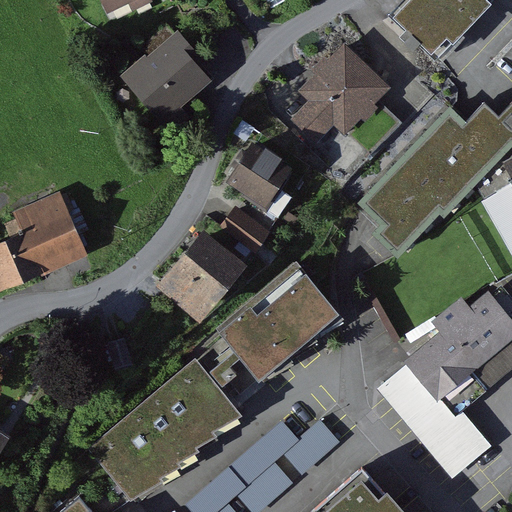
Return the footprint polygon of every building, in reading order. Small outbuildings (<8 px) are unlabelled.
[(103,0),(109,12),(136,0),(103,0)] [(497,0),(417,0),(403,16),(445,55),(497,0)] [(177,36),(125,78),(166,129),(218,86),(177,36)] [(398,92),(347,42),(300,89),(314,102),(299,118),(325,143),(339,129),(351,140),(398,92)] [(473,128),(455,112),(365,209),(385,228),(378,236),(405,261),(511,145),(511,129),(490,110),(473,128)] [(307,172),(263,145),(236,189),(279,216),(307,172)] [(25,239),(0,249),(0,298),(0,299),(93,261),(66,196),(15,217),(25,239)] [(281,239),(242,213),(227,235),(266,262),(281,239)] [(262,275),(218,236),(170,290),(214,329),(262,275)] [(302,269),(223,335),(268,388),(347,322),(302,269)] [(511,315),(494,294),(411,362),(446,404),(511,349),(511,315)] [(200,363),(94,450),(139,505),(245,419),(200,363)] [(192,511),(264,511),(339,445),(320,424),(301,441),(284,423),(189,508),(192,511)] [(28,445),(0,429),(0,494),(1,495),(28,445)] [(405,511),(372,473),(325,511),(405,511)] [(69,511),(121,511),(93,477),(61,502),(69,511)]
